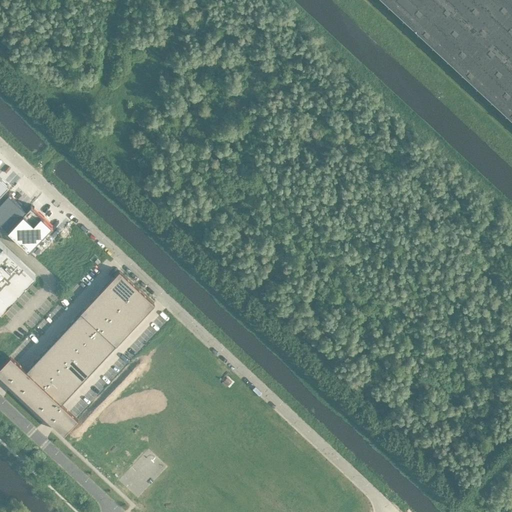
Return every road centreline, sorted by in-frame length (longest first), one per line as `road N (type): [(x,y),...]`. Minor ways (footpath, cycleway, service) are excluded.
road 1 (residential): [(390,511),(0,143)]
road 2 (residential): [(116,511),(0,403)]
